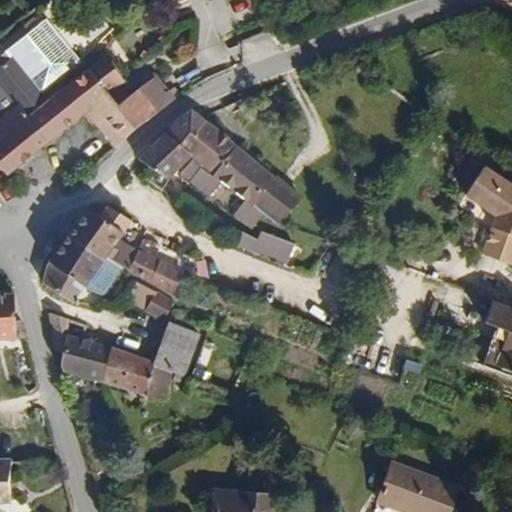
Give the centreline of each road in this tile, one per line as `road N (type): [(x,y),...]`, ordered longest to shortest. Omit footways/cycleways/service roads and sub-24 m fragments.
road 1 (residential): [(456,0),(193,99),(88,190),(10,236)]
road 2 (residential): [(10,236),(94,511)]
